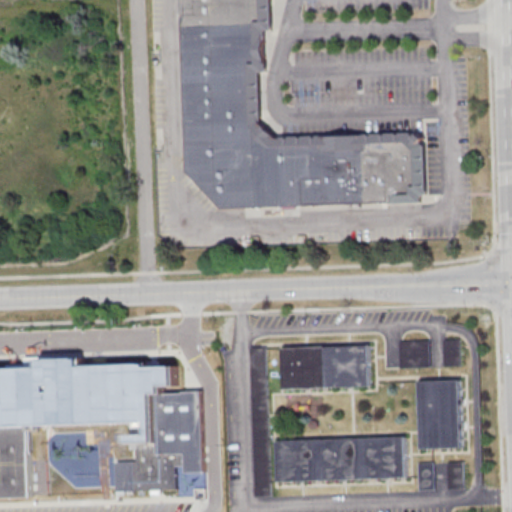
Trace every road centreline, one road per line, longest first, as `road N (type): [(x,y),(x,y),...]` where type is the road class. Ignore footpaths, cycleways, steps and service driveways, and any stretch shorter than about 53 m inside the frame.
road 1 (residential): [(511,280),(0,299)]
road 2 (secondary): [(509,0),(511,249)]
